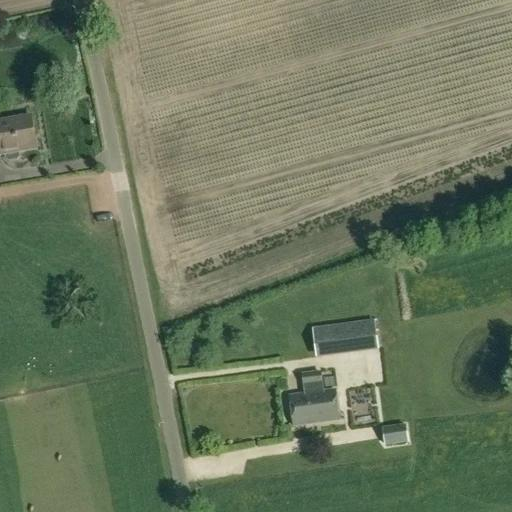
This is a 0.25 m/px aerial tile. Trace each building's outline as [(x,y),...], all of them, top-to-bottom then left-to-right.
[(30,117),(0,121),(0,156),(36,150),(30,117)] [(316,359),(379,351),(375,321),(312,329),(316,359)] [(307,367),(305,349),(291,351),(293,369),(307,367)] [(291,397),(294,427),(339,421),(335,391),(324,393),(321,372),(302,375),(304,395),(291,397)] [(383,417),(384,431),(408,429),(406,415),(383,417)]
